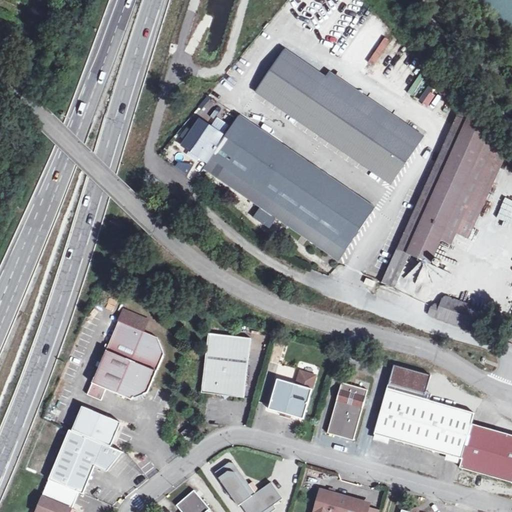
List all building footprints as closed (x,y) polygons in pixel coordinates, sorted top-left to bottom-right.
[(374,65),(389,41),(383,37),(368,61),(374,65)] [(285,58),(278,54),(251,96),(271,110),(299,67),(285,58)] [(320,82),(299,67),(271,110),(293,124),(320,82)] [(424,137),(329,72),(321,82),(417,145),(424,137)] [(413,95),(425,78),(420,75),(408,91),(413,95)] [(320,82),(293,124),(390,187),(393,182),(417,145),(321,82),(320,82)] [(427,92),(423,105),(429,107),(432,98),(438,100),(439,96),(427,92)] [(445,103),(436,123),(449,129),(458,109),(445,103)] [(476,118),(459,111),(446,139),(388,270),(382,284),(393,288),(407,255),(413,257),(431,265),(442,242),(452,246),(456,236),(467,241),(508,154),(476,118)] [(187,139),(183,145),(178,153),(196,164),(197,163),(204,167),(203,169),(199,174),(259,214),(253,224),(269,234),(275,224),(338,265),(373,211),(234,121),(220,142),(217,147),(210,143),(213,138),(195,126),(187,139)] [(178,142),(183,145),(187,139),(182,136),(178,142)] [(217,147),(220,142),(213,138),(210,143),(217,147)] [(398,291),(413,257),(407,255),(393,288),(398,291)] [(453,295),(450,301),(489,315),(491,309),(453,295)] [(442,309),(438,320),(481,336),(489,315),(450,301),(446,299),(442,309)] [(431,317),(438,320),(442,309),(435,306),(435,308),(431,317)] [(146,320),(121,310),(116,322),(141,332),(146,320)] [(162,353),(156,338),(141,332),(116,322),(86,395),(100,401),(105,389),(131,400),(145,394),(162,353)] [(244,398),(253,341),(211,335),(202,395),(224,398),(244,400),(244,398)] [(292,413),(291,414),(304,418),(316,376),(300,372),(296,384),(278,378),(270,406),(269,408),(282,411),(282,410),(292,413)] [(355,439),(369,390),(343,382),(329,432),(342,435),(355,439)] [(472,422),(474,415),(388,391),(375,434),(388,438),(432,450),(461,459),(471,426),(472,422)] [(81,406),(71,430),(107,445),(116,421),(81,406)] [(182,436),(190,431),(180,419),(173,426),(182,436)] [(511,437),(471,426),(461,459),(459,468),(486,475),(511,482),(511,437)] [(107,445),(71,430),(68,429),(47,480),(75,492),(80,493),(91,466),(102,470),(119,450),(107,445)] [(268,480),(255,488),(253,490),(247,482),(245,483),(230,461),(225,460),(212,470),(235,503),(238,501),(245,511),(264,511),(273,506),(270,503),(280,496),(268,480)] [(75,492),(47,480),(34,511),(66,511),(68,510),(75,492)] [(249,480),(247,482),(253,490),(255,488),(249,480)] [(179,511),(206,511),(204,510),(206,508),(191,489),(182,497),(173,504),(180,511),(179,511)] [(329,492),(323,490),(323,493),(315,491),(309,511),(362,511),(365,504),(350,500),(351,498),(338,494),(329,492)]
